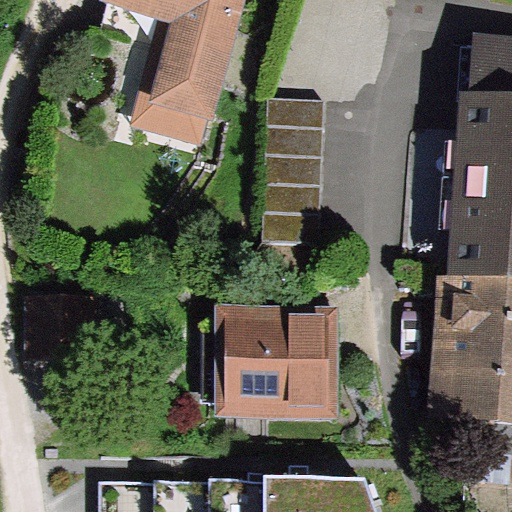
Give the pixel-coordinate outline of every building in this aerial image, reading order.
[(253,0),(117,0),(112,16),(161,31),(127,144),(203,166),(253,0)] [(511,51),(480,49),(476,113),(462,112),(451,286),(435,285),(426,436),(511,441),(511,51)] [(331,111),(272,109),(267,252),(326,254),(331,111)] [(98,312),(34,310),(33,371),(97,372),(98,312)] [(298,313),(216,313),(216,424),(337,424),(337,322),(298,322),(298,313)] [(368,511),(361,494),(106,492),(106,511),(368,511)]
